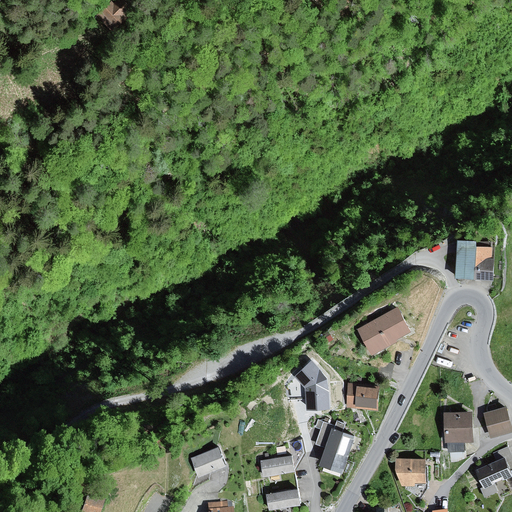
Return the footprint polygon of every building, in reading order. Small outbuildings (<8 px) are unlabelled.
[(111,0),(96,15),(113,32),(128,18),(126,16),(133,9),(123,0),(116,0),(114,3),(111,0)] [(477,241),(458,240),(457,279),(494,281),(495,258),(493,258),(493,247),(477,246),(477,241)] [(399,307),(358,329),(372,355),(400,341),(398,338),(412,331),(399,307)] [(330,334),(320,340),(324,345),(333,339),(330,334)] [(394,364),(380,361),(378,370),(393,373),(394,364)] [(331,369),(313,368),(312,383),(308,383),(308,391),(312,392),(311,406),(329,407),(331,369)] [(393,373),(378,370),(377,378),(391,381),(393,373)] [(380,386),(348,384),(346,407),(379,409),(380,386)] [(511,421),(507,406),(485,412),(492,438),(511,431),(511,421)] [(474,410),(444,412),(446,443),(448,442),(448,452),(465,452),(465,442),(475,441),(474,410)] [(327,448),(321,464),(342,472),(357,435),(344,430),(347,423),(338,420),(336,425),(327,448)] [(327,448),(336,425),(324,421),(316,444),(327,448)] [(220,446),(192,457),(200,476),(228,465),(220,446)] [(494,453),(497,461),(506,456),(511,454),(508,447),(494,453)] [(294,454),(261,459),(264,475),(269,475),(296,470),(294,454)] [(497,461),(477,469),(485,488),(496,484),(506,479),(511,476),(511,469),(506,456),(497,461)] [(428,458),(396,458),(396,469),(403,486),(416,486),(416,482),(427,483),(428,458)] [(299,488),(296,470),(269,475),(272,493),(299,488)] [(511,491),(506,479),(496,484),(501,495),(511,491)] [(272,493),(267,494),(269,509),(302,504),(299,488),(272,493)] [(99,511),(103,501),(86,496),(80,511),(99,511)] [(226,502),(207,503),(207,511),(232,511),(232,509),(227,509),(226,502)]
